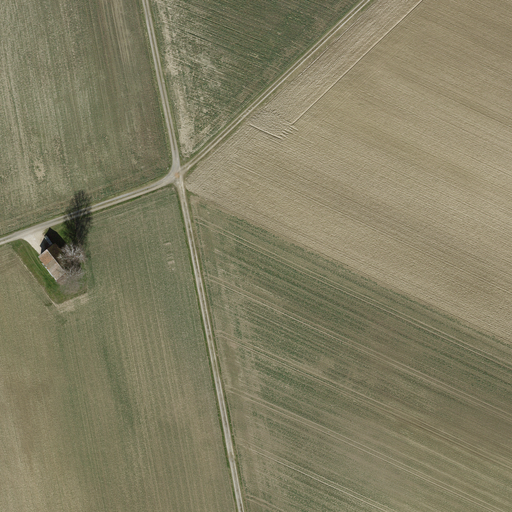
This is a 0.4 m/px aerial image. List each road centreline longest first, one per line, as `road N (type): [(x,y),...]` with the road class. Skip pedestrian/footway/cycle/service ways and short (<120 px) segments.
road 1 (track): [(240,511),(146,0)]
road 2 (track): [(369,0),(180,176),(0,242)]
